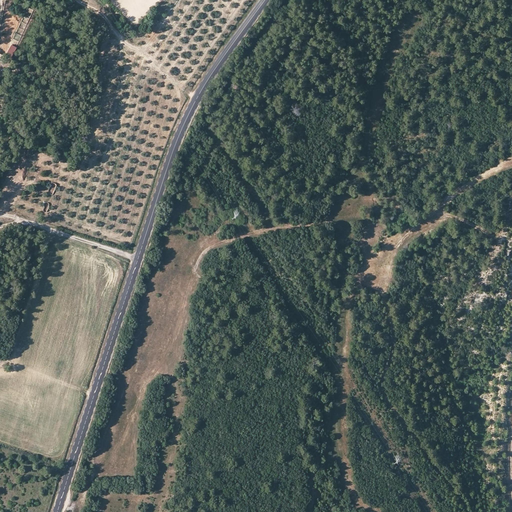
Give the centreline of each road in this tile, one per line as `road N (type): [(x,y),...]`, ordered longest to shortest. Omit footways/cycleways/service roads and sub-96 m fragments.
road 1 (tertiary): [(265,0),(184,122),(57,511)]
road 2 (track): [(511,161),(391,248),(339,227)]
road 3 (track): [(137,256),(0,215)]
